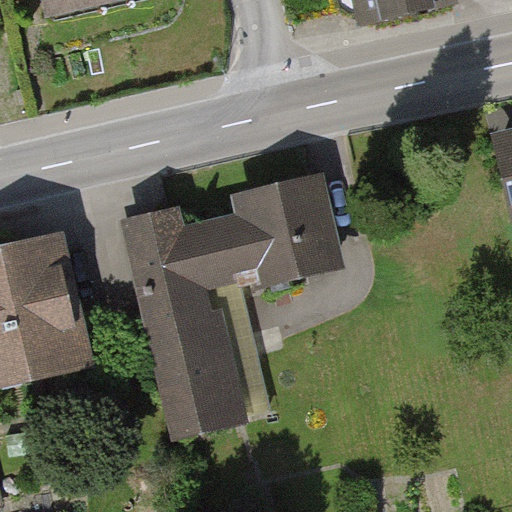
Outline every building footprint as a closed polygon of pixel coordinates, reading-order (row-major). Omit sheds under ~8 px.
[(30,0),(39,35),(180,0),(30,0)] [(360,0),(365,21),(453,1),(452,0),(360,0)] [(511,133),(483,139),(500,218),(511,215),(511,133)] [(173,218),(109,231),(151,441),(229,426),(204,299),(341,272),(323,181),(217,202),(221,225),(176,234),(173,218)] [(50,244),(0,254),(0,398),(81,380),(50,244)] [(0,511),(11,511),(0,459),(0,511)]
